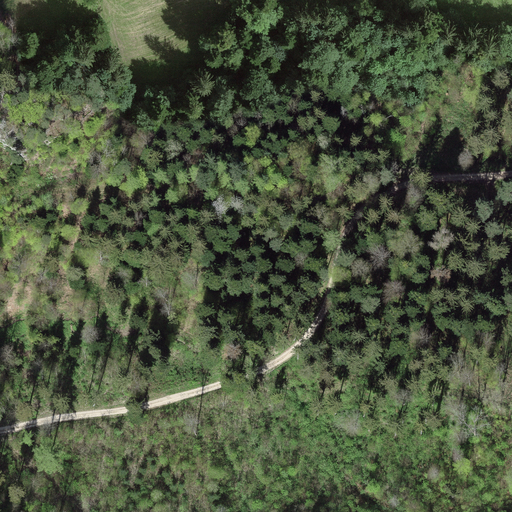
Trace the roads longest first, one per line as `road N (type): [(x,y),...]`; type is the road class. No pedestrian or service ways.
road 1 (track): [(511,175),(414,183),(368,202),(342,235),(324,301),(309,324),(255,371),(125,410),(0,430)]
road 2 (track): [(230,200),(372,181),(511,207)]
